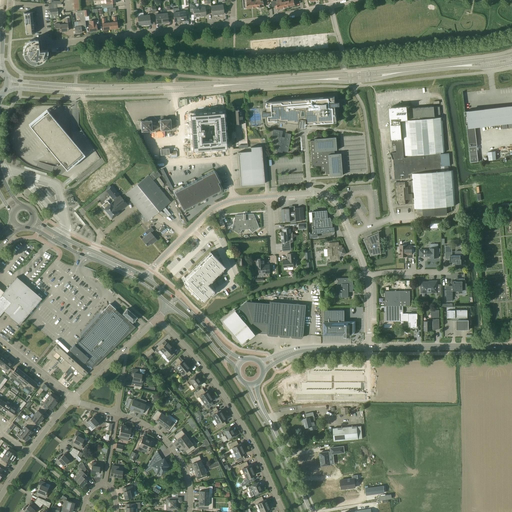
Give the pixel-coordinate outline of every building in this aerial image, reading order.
[(115,3),(115,0),(105,0),(106,4),(102,4),(102,8),(111,7),(111,4),(115,3)] [(199,7),(200,17),(204,17),(203,16),(206,16),(205,10),(208,10),(207,0),(204,1),(204,7),(199,7)] [(209,0),(207,0),(208,10),(211,9),(212,15),(214,15),(214,16),(218,16),(217,5),(211,6),(210,0),(209,0)] [(256,7),(255,1),(251,2),(251,0),(242,0),(243,8),(247,7),(247,8),(256,7)] [(278,8),(278,9),(287,7),(286,1),(282,2),(281,0),(278,0),(277,0),(278,5),(276,5),(277,9),(278,8)] [(222,5),(217,5),(218,16),(221,15),(221,14),(224,14),(223,8),(226,8),(225,1),(222,2),(222,5)] [(200,17),(199,7),(195,8),(195,4),(189,4),(190,14),(193,13),(194,17),(196,17),(196,18),(200,17)] [(152,12),(153,18),(156,18),(156,24),(158,23),(159,24),(162,24),(161,14),(161,12),(158,13),(158,11),(156,11),(156,6),(151,7),(152,12)] [(161,14),(162,24),(166,24),(166,23),(168,22),(167,16),(170,16),(169,6),(166,6),(167,13),(161,14)] [(169,6),(170,16),(173,16),(174,22),(176,21),(176,22),(180,22),(179,11),(179,8),(173,8),(173,9),(170,10),(169,6)] [(179,11),(180,22),(184,22),(184,21),(186,20),(185,14),(188,14),(188,8),(184,8),(185,10),(179,11)] [(141,25),(141,26),(144,26),(143,16),(138,16),(137,14),(137,10),(134,10),(135,20),(138,20),(138,26),(141,25)] [(143,16),(144,26),(148,26),(148,25),(150,24),(150,18),(153,18),(152,12),(149,12),(149,15),(143,16)] [(76,33),(76,34),(79,34),(79,33),(82,32),(81,29),(86,29),(84,17),(85,17),(85,15),(80,16),(80,22),(78,22),(78,27),(75,27),(76,33)] [(110,23),(110,29),(118,28),(117,22),(116,17),(113,17),(113,22),(110,23)] [(60,28),(60,31),(68,31),(68,24),(70,24),(69,18),(64,19),(65,24),(59,25),(59,23),(54,24),(55,29),(60,28)] [(102,18),(103,30),(110,29),(110,23),(106,23),(105,18),(102,18)] [(96,20),(90,21),(90,25),(88,25),(89,32),(90,33),(93,32),(93,31),(97,31),(97,27),(99,27),(98,20),(96,21),(96,20)] [(48,52),(48,50),(44,50),(42,50),(42,49),(42,47),(41,42),(41,40),(39,40),(38,39),(35,39),(33,39),(31,40),(29,41),(27,43),(25,44),(24,46),(23,49),(23,51),(23,53),(23,54),(24,56),(25,58),(26,60),(28,61),(30,62),(33,63),(34,63),(35,64),(37,63),(40,63),(42,62),(44,60),(45,59),(46,57),(47,54),(48,52)] [(250,41),(251,54),(267,53),(266,39),(250,41)] [(300,124),(299,128),(306,127),(306,125),(308,125),(337,123),(335,106),(340,106),(339,102),(335,102),(335,97),(266,102),(267,112),(262,112),(263,116),(267,116),(268,123),(268,124),(268,125),(269,125),(270,125),(280,121),(300,124)] [(423,208),(423,216),(447,214),(446,206),(454,206),(451,171),(450,171),(442,171),(440,154),(440,153),(443,152),(441,118),(440,118),(439,107),(434,107),(407,109),(407,106),(409,106),(391,107),(388,110),(391,140),(391,139),(392,152),(391,153),(390,153),(392,159),(393,159),(394,179),(400,179),(400,182),(395,182),(396,205),(405,204),(405,200),(413,199),(413,198),(414,198),(415,209),(423,208)] [(511,106),(465,112),(466,126),(511,120),(511,106)] [(233,111),(234,124),(243,123),(242,110),(233,111)] [(223,112),(190,115),(191,133),(192,150),(206,149),(226,148),(223,112)] [(30,126),(63,166),(68,163),(70,165),(83,154),(75,144),(50,113),(45,117),(44,115),(30,126)] [(160,124),(160,131),(171,130),(170,119),(159,120),(160,121),(159,122),(158,123),(159,124),(160,124)] [(140,121),(141,132),(152,131),(152,125),(152,124),(153,123),(152,122),(151,122),(151,120),(140,121)] [(288,152),(291,134),(285,133),(284,137),(281,137),(282,131),(273,129),(272,135),(278,136),(276,152),(282,153),(282,151),(288,152)] [(330,174),(330,176),(343,175),(341,154),(335,154),(334,150),(337,150),(336,137),(315,139),(315,140),(310,141),(312,159),(312,161),(312,167),(321,166),(321,171),(326,171),(326,174),(330,174)] [(261,148),(250,149),(251,152),(238,154),(240,175),(241,175),(241,182),(243,183),(244,184),(257,183),(257,184),(264,184),(261,148)] [(449,153),(440,154),(442,171),(450,171),(449,153)] [(164,171),(161,172),(170,190),(173,189),(164,171)] [(220,176),(214,171),(201,177),(202,178),(196,181),(174,192),(183,210),(205,198),(210,195),(220,190),(220,187),(217,183),(221,181),(220,176)] [(148,175),(125,194),(138,210),(147,221),(170,202),(148,175)] [(106,191),(113,200),(120,194),(112,185),(106,191)] [(53,195),(46,188),(43,191),(50,199),(53,195)] [(128,205),(120,196),(109,204),(107,201),(102,205),(105,208),(103,209),(111,219),(128,205)] [(290,221),(290,223),(296,222),(296,221),(304,220),(303,208),(293,208),(292,208),(291,208),(291,209),(281,209),(282,222),(290,221)] [(312,212),(312,217),(316,217),(316,219),(328,218),(327,210),(312,212)] [(231,230),(239,234),(242,229),(244,229),(244,230),(247,230),(246,229),(248,228),(252,233),(259,228),(253,214),(245,215),(243,215),(235,215),(231,230)] [(312,218),(313,234),(334,232),(334,227),(332,227),(332,223),(332,222),(330,220),(329,220),(329,218),(328,218),(316,219),(316,217),(312,217),(312,218)] [(160,230),(167,241),(172,237),(165,226),(160,230)] [(154,231),(151,227),(148,230),(150,232),(145,237),(146,238),(143,240),(147,246),(152,242),(153,243),(157,240),(151,233),(154,231)] [(281,233),(282,242),(285,242),(290,242),(289,238),(288,238),(288,234),(291,234),(290,228),(284,228),(284,231),(283,232),(281,233)] [(371,255),(373,255),(380,253),(381,254),(381,253),(378,231),(378,234),(371,237),(371,238),(367,240),(366,241),(366,243),(367,245),(370,253),(371,255)] [(291,251),(290,241),(290,242),(285,242),(285,245),(282,246),(282,251),(291,251)] [(330,256),(330,261),(340,261),(340,256),(343,256),(343,255),(345,254),(345,253),(343,248),(342,248),(342,245),(339,246),(339,242),(329,243),(329,248),(327,248),(328,256),(330,256)] [(400,257),(400,258),(403,258),(403,257),(408,257),(408,258),(413,258),(413,257),(414,257),(414,251),(412,251),(412,246),(406,246),(406,245),(399,245),(399,247),(397,247),(397,252),(399,252),(399,257),(400,257)] [(452,246),(445,246),(445,259),(450,259),(450,262),(453,262),(453,263),(456,263),(456,264),(461,264),(461,259),(462,259),(462,260),(463,259),(463,257),(463,255),(463,251),(462,251),(462,252),(461,252),(461,251),(460,251),(460,252),(455,252),(455,256),(452,256),(452,246)] [(429,257),(429,258),(438,258),(438,248),(429,248),(429,250),(419,250),(419,257),(429,257)] [(187,275),(182,280),(184,282),(183,283),(201,301),(213,290),(211,287),(210,287),(207,283),(209,281),(224,266),(218,260),(217,259),(215,257),(210,252),(200,262),(190,272),(189,273),(188,273),(187,275)] [(295,264),(294,254),(288,254),(288,257),(289,257),(290,261),(283,261),(283,268),(288,267),(288,269),(289,270),(292,270),(293,269),(293,267),(294,267),(293,264),(295,264)] [(259,270),(259,274),(270,273),(269,265),(265,265),(265,258),(256,259),(257,270),(259,270)] [(21,280),(16,277),(3,292),(1,295),(11,303),(4,311),(10,316),(9,316),(19,325),(42,299),(21,280)] [(342,297),(342,298),(348,298),(348,296),(350,296),(350,295),(350,294),(348,294),(348,292),(353,292),(353,280),(349,280),(349,278),(337,278),(337,280),(337,286),(336,286),(336,297),(342,297)] [(452,288),(446,288),(446,301),(452,301),(452,291),(462,291),(462,288),(467,288),(467,283),(465,283),(465,279),(457,279),(457,282),(454,282),(454,281),(452,281),(452,283),(452,288)] [(421,282),(421,293),(437,293),(437,281),(431,281),(431,282),(421,282)] [(400,306),(410,306),(410,291),(396,291),(385,291),(385,306),(400,306)] [(0,315),(1,314),(4,311),(11,303),(1,295),(0,295),(0,315)] [(222,319),(243,344),(255,334),(253,333),(256,331),(259,331),(259,333),(267,334),(268,332),(271,332),(294,334),(300,335),(303,335),(306,305),(270,302),(270,304),(247,302),(235,311),(234,310),(222,319)] [(130,320),(125,316),(124,317),(116,310),(114,308),(109,304),(107,307),(105,309),(103,311),(80,337),(81,338),(74,346),(70,350),(85,363),(89,367),(90,366),(92,368),(130,332),(135,327),(129,321),(130,320)] [(400,321),(400,314),(400,306),(385,306),(385,309),(385,321),(400,321)] [(467,317),(467,310),(455,310),(455,307),(452,307),(447,307),(447,312),(447,318),(449,318),(451,318),(451,319),(452,320),(453,320),(455,320),(456,320),(456,325),(456,330),(469,330),(468,320),(467,320),(467,317)] [(132,313),(127,309),(123,313),(125,316),(130,320),(132,322),(136,317),(132,313)] [(344,336),(345,336),(348,336),(349,336),(349,335),(350,335),(351,334),(353,333),(354,332),(354,331),(354,322),(344,322),(344,310),(324,310),(324,335),(344,335),(344,336)] [(408,321),(408,327),(417,327),(417,319),(417,313),(408,313),(408,314),(400,314),(400,321),(408,321)] [(439,329),(439,320),(433,320),(433,321),(424,322),(424,331),(431,331),(431,328),(433,328),(433,329),(439,329)] [(160,349),(163,353),(170,346),(167,343),(165,341),(162,343),(155,350),(157,352),(160,349)] [(60,356),(64,352),(56,345),(46,357),(50,360),(51,358),(52,359),(47,365),(50,367),(57,360),(53,356),(56,352),(60,356)] [(165,357),(169,361),(175,355),(172,352),(174,350),(172,349),(173,348),(170,346),(163,353),(167,356),(165,357)] [(151,348),(144,354),(147,357),(151,354),(154,351),(151,348)] [(61,370),(71,358),(67,354),(64,352),(60,356),(64,359),(61,363),(57,360),(50,367),(53,370),(58,364),(59,365),(58,367),(61,370)] [(75,369),(79,365),(71,358),(61,370),(65,373),(66,371),(67,372),(62,378),(65,380),(72,373),(68,369),(71,366),(75,369)] [(176,366),(179,370),(187,364),(184,361),(184,362),(183,360),(181,361),(178,358),(171,363),(175,367),(176,366)] [(4,367),(7,370),(12,364),(7,360),(1,368),(3,369),(4,367)] [(181,375),(184,379),(191,373),(188,369),(189,368),(188,367),(189,366),(187,364),(179,370),(182,374),(181,375)] [(73,380),(76,383),(88,372),(79,365),(75,369),(79,373),(76,377),(72,373),(65,380),(68,383),(73,377),(74,378),(73,380)] [(14,380),(21,371),(16,367),(11,373),(11,377),(14,380)] [(133,389),(141,390),(141,384),(143,377),(141,377),(141,374),(141,373),(144,374),(145,370),(140,369),(140,370),(139,370),(133,369),(131,376),(133,376),(132,383),(135,383),(134,386),(134,385),(133,389)] [(14,380),(19,384),(26,375),(21,371),(14,380)] [(19,384),(24,388),(31,379),(26,375),(19,384)] [(191,385),(194,389),(199,385),(199,386),(202,383),(200,380),(199,381),(195,375),(186,381),(190,386),(191,385)] [(24,388),(29,392),(36,383),(31,379),(24,388)] [(199,396),(202,400),(210,395),(208,392),(206,391),(205,392),(202,388),(195,393),(198,397),(199,396)] [(49,395),(46,399),(54,405),(57,401),(56,401),(58,398),(55,396),(56,396),(50,391),(48,394),(49,395)] [(203,405),(206,410),(213,405),(211,401),(212,399),(211,398),(212,397),(210,395),(202,400),(205,404),(203,405)] [(135,411),(139,402),(128,398),(125,407),(135,411)] [(42,401),(39,405),(46,411),(49,407),(50,409),(51,407),(52,407),(54,405),(46,399),(43,402),(42,401)] [(135,411),(146,415),(149,406),(139,402),(135,411)] [(1,409),(6,413),(10,406),(5,403),(1,409)] [(17,408),(12,404),(10,406),(6,413),(11,416),(17,408)] [(37,411),(34,414),(42,420),(44,418),(43,417),(44,416),(43,415),(46,411),(39,405),(36,410),(37,411)] [(212,415),(215,419),(223,414),(222,411),(221,412),(220,410),(218,411),(216,407),(208,412),(211,416),(212,415)] [(160,425),(166,417),(157,410),(151,418),(160,425)] [(306,418),(303,419),(305,428),(308,427),(309,430),(317,428),(315,421),(312,422),(311,417),(314,417),(313,412),(305,414),(306,418)] [(30,417),(26,421),(33,427),(36,423),(38,424),(39,423),(40,423),(42,420),(34,414),(31,418),(30,417)] [(90,425),(92,427),(95,425),(96,427),(101,422),(95,414),(90,419),(89,418),(83,422),(88,427),(90,425)] [(216,424),(219,429),(226,424),(224,420),(225,419),(224,417),(225,417),(223,414),(215,419),(217,423),(216,424)] [(160,425),(169,431),(175,424),(166,417),(160,425)] [(22,430),(29,436),(31,434),(31,433),(32,432),(30,430),(33,427),(26,421),(23,425),(24,426),(22,430)] [(118,437),(123,439),(124,436),(133,438),(134,433),(130,432),(131,428),(130,428),(125,427),(125,425),(121,425),(118,437)] [(221,437),(223,442),(232,437),(236,435),(234,432),(233,432),(230,426),(221,432),(223,436),(221,437)] [(357,426),(333,428),(334,441),(358,439),(357,426)] [(21,440),(24,442),(26,439),(27,439),(29,436),(22,430),(19,434),(17,433),(15,435),(21,440)] [(180,445),(188,439),(181,430),(174,436),(180,445)] [(72,444),(80,449),(84,443),(82,442),(83,439),(80,437),(82,434),(76,431),(73,438),(75,439),(74,440),(72,444)] [(137,450),(142,452),(143,448),(148,450),(151,441),(146,439),(147,437),(143,436),(137,450)] [(190,441),(188,439),(180,445),(187,454),(195,448),(193,445),(195,444),(192,440),(190,441)] [(232,448),(234,452),(243,448),(242,445),(241,445),(240,444),(238,445),(236,440),(228,444),(231,449),(232,448)] [(328,450),(319,451),(321,464),(330,463),(329,453),(344,451),(343,445),(330,446),(331,450),(328,450)] [(7,450),(4,454),(13,459),(15,456),(14,455),(16,453),(13,451),(13,450),(7,446),(5,449),(7,450)] [(235,457),(237,462),(245,459),(243,454),(245,453),(244,451),(243,448),(234,452),(236,457),(235,457)] [(61,463),(63,465),(65,463),(67,464),(72,459),(66,452),(61,457),(60,455),(54,460),(58,465),(61,463)] [(129,458),(135,460),(138,454),(132,452),(129,458)] [(0,457),(0,463),(5,466),(7,462),(9,463),(10,462),(11,462),(13,459),(4,454),(2,458),(0,457)] [(168,465),(165,461),(164,459),(161,460),(158,462),(154,455),(148,464),(151,468),(153,466),(155,470),(156,472),(159,471),(161,474),(164,472),(167,470),(165,467),(168,465)] [(194,469),(203,466),(199,455),(190,459),(194,469)] [(209,470),(220,466),(218,461),(207,465),(209,470)] [(242,469),(244,473),(253,469),(252,466),(251,467),(250,465),(248,466),(246,461),(238,465),(241,470),(242,469)] [(82,462),(78,466),(85,472),(86,470),(82,462)] [(91,472),(101,473),(103,464),(92,462),(91,472)] [(110,475),(121,477),(123,467),(112,465),(110,475)] [(203,466),(194,469),(198,480),(207,477),(206,473),(209,471),(206,465),(203,466)] [(244,478),(246,483),(254,480),(253,475),(255,475),(254,473),(254,472),(253,469),(244,473),(246,478),(244,478)] [(74,479),(81,485),(89,477),(81,471),(74,479)] [(347,478),(340,478),(341,487),(355,486),(355,482),(354,477),(358,477),(357,473),(352,474),(352,477),(347,478)] [(36,494),(45,498),(48,491),(46,490),(47,487),(44,486),(46,483),(40,481),(37,487),(39,488),(36,494)] [(247,493),(249,497),(259,493),(259,494),(263,492),(261,488),(260,489),(258,482),(248,487),(250,491),(247,493)] [(122,488),(125,499),(134,496),(132,486),(122,488)] [(208,497),(208,498),(212,498),(212,494),(212,493),(212,487),(212,486),(209,486),(199,486),(199,497),(208,497)] [(384,493),(383,486),(365,489),(366,495),(384,493)] [(257,504),(259,508),(268,504),(267,501),(266,502),(265,500),(263,501),(261,496),(252,500),(254,505),(257,504)] [(43,504),(49,508),(51,503),(44,500),(38,497),(36,500),(43,504)] [(199,509),(208,509),(208,498),(208,497),(199,497),(199,509)] [(168,504),(168,509),(177,509),(177,502),(181,502),(181,498),(166,498),(166,504),(168,504)] [(62,510),(67,511),(71,511),(74,502),(65,500),(62,510)] [(20,511),(35,511),(38,509),(31,502),(26,507),(25,506),(20,511)] [(137,508),(140,506),(140,505),(140,502),(135,502),(135,503),(125,504),(125,511),(135,511),(135,508),(137,508)]
